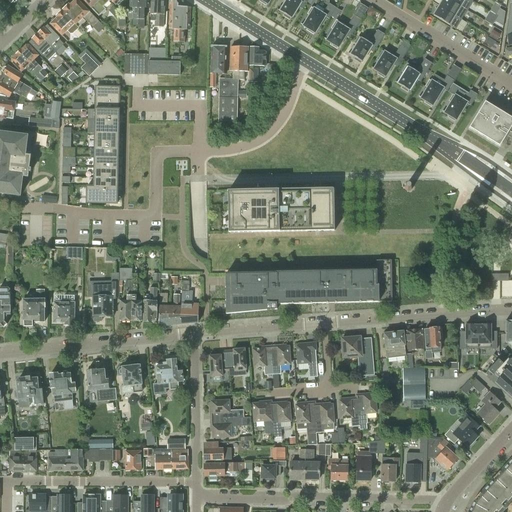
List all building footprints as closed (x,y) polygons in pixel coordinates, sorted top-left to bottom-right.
[(69,5),(62,11),(79,28),(86,22),(98,34),(104,28),(89,13),(77,0),(76,0),(70,6),(69,5)] [(108,1),(107,0),(82,0),(99,17),(106,10),(103,7),(108,1)] [(130,0),(130,8),(133,8),(133,20),(133,26),(138,26),(138,20),(139,20),(138,0),(130,0)] [(138,0),(139,20),(145,20),(145,9),(149,9),(149,0),(138,0)] [(156,15),(155,27),(164,28),(164,0),(151,0),(151,14),(156,15)] [(278,10),(277,10),(284,15),(282,17),(290,21),(298,7),(303,10),(308,0),(283,0),(286,2),(280,12),(278,10)] [(448,0),(443,0),(439,7),(462,22),(468,12),(448,0)] [(473,3),(469,0),(448,0),(468,12),(473,3)] [(173,42),(179,43),(180,8),(178,8),(178,5),(177,2),(172,2),(170,5),(169,29),(174,30),(173,42)] [(355,13),(363,18),(370,8),(362,3),(355,13)] [(306,31),(313,36),(325,17),(329,20),(336,9),(329,4),(322,15),(311,8),(307,15),(310,16),(304,26),(301,25),(307,29),(306,31)] [(117,16),(121,10),(114,5),(110,11),(117,16)] [(462,22),(439,7),(434,17),(456,31),(462,22)] [(180,8),(179,43),(185,43),(185,30),(190,31),(191,8),(180,8)] [(367,15),(375,18),(377,10),(370,8),(367,15)] [(497,17),(499,18),(504,18),(505,12),(499,9),(495,15),(497,17)] [(79,28),(62,11),(56,17),(57,18),(57,19),(53,18),(49,22),(50,25),(61,37),(67,31),(70,34),(73,35),(79,28)] [(361,21),(354,16),(347,27),(336,20),(331,29),(333,31),(327,41),(325,39),(324,40),(331,44),(330,46),(337,50),(346,36),(350,39),(361,21)] [(499,18),(497,17),(494,22),(503,27),(504,18),(499,18)] [(44,29),(38,35),(56,53),(56,52),(64,45),(59,40),(60,39),(48,26),(45,29),(44,29)] [(494,29),(491,35),(498,40),(502,34),(494,29)] [(348,54),(354,58),(353,60),(361,65),(369,51),(373,53),(385,35),(377,31),(369,44),(358,37),(354,44),(357,45),(351,55),(348,53),(348,54)] [(56,53),(38,35),(32,40),(33,41),(30,44),(42,56),(43,55),(45,56),(44,58),(48,62),(56,53)] [(484,43),(491,48),(495,42),(487,37),(484,43)] [(380,60),(374,70),(372,68),(371,69),(378,73),(377,75),(384,79),(393,65),(397,68),(410,46),(403,42),(393,58),(382,51),(378,58),(380,60)] [(19,53),(39,73),(47,81),(51,78),(34,61),(39,56),(30,47),(26,46),(19,53)] [(227,48),(212,48),(211,88),(216,89),(216,74),(226,74),(227,48)] [(232,80),(229,79),(229,91),(238,91),(238,80),(239,48),(230,48),(230,72),(233,72),(232,80)] [(239,48),(238,80),(244,81),(244,72),(247,72),(248,48),(239,48)] [(254,83),(258,83),(258,70),(253,70),(253,66),(266,66),(266,54),(264,52),(259,52),(259,49),(251,48),(250,66),(250,87),(254,87),(254,83)] [(35,77),(39,73),(19,53),(12,60),(12,63),(21,73),(26,68),(31,73),(35,77)] [(86,54),(81,59),(94,71),(98,67),(86,54)] [(94,71),(81,59),(85,64),(81,69),(89,77),(94,71)] [(401,87),(400,89),(408,94),(416,80),(421,82),(432,64),(424,60),(418,70),(407,64),(401,73),(404,74),(398,84),(395,82),(395,83),(401,87)] [(148,75),(180,76),(180,62),(149,62),(148,75)] [(55,71),(61,78),(69,70),(65,66),(63,67),(61,65),(55,71)] [(4,75),(2,78),(29,95),(29,94),(31,90),(32,89),(19,82),(23,76),(8,68),(5,68),(2,72),(4,75)] [(73,81),(79,76),(75,71),(69,77),(73,81)] [(419,97),(418,98),(425,102),(424,104),(431,108),(443,90),(447,92),(454,81),(447,77),(440,87),(429,80),(425,87),(427,89),(422,99),(419,97)] [(0,81),(0,92),(10,98),(13,93),(19,96),(20,95),(26,99),(29,95),(2,78),(0,82),(0,81)] [(229,91),(229,79),(220,79),(218,123),(237,123),(238,92),(238,91),(229,91)] [(87,187),(87,204),(117,204),(119,115),(119,88),(96,87),(95,120),(88,119),(88,120),(88,133),(87,133),(87,134),(95,134),(95,147),(94,187),(87,187)] [(442,112),(449,116),(447,118),(455,123),(466,104),(471,107),(478,96),(470,91),(464,102),(453,95),(448,102),(451,103),(445,113),(442,111),(442,112)] [(0,100),(8,102),(9,98),(0,92),(0,100)] [(0,118),(13,121),(16,103),(0,100),(0,118)] [(511,127),(511,117),(485,101),(469,128),(500,147),(511,127)] [(53,108),(52,119),(53,119),(59,119),(61,109),(53,108)] [(29,118),(29,127),(51,129),(51,120),(44,120),(29,118)] [(51,120),(51,129),(59,130),(59,119),(53,119),(52,119),(51,120)] [(0,132),(0,193),(6,195),(6,194),(19,196),(20,196),(20,195),(23,177),(27,177),(28,172),(31,173),(31,169),(28,169),(30,153),(25,152),(27,138),(28,137),(26,136),(26,137),(14,135),(0,132)] [(62,148),(62,158),(75,158),(75,148),(62,148)] [(62,158),(62,167),(70,167),(70,158),(62,158)] [(229,192),(230,233),(336,231),(335,189),(229,192)] [(0,241),(9,242),(10,234),(0,233),(0,241)] [(368,234),(208,237),(207,237),(207,260),(203,258),(203,264),(207,270),(208,277),(225,277),(225,270),(368,266),(368,235),(368,234)] [(84,259),(84,247),(64,247),(64,259),(84,259)] [(107,253),(106,253),(106,262),(119,262),(119,259),(112,258),(109,257),(107,253)] [(278,305),(393,302),(392,261),(392,260),(377,260),(378,270),(277,272),(277,273),(227,275),(227,313),(227,315),(268,311),(278,310),(278,305)] [(120,322),(131,322),(132,275),(131,275),(131,269),(119,269),(119,276),(120,276),(120,293),(122,293),(122,282),(126,282),(125,295),(127,295),(127,302),(121,302),(120,322)] [(132,275),(131,322),(142,322),(142,302),(137,302),(137,275),(132,275)] [(181,307),(181,324),(199,323),(199,304),(193,304),(193,278),(182,278),(182,292),(181,307)] [(113,315),(113,301),(119,301),(119,293),(119,282),(118,282),(109,282),(107,282),(105,282),(105,285),(88,286),(88,298),(92,298),(93,317),(94,317),(94,322),(101,322),(101,317),(113,317),(113,315)] [(0,327),(4,327),(4,328),(8,324),(7,323),(7,315),(11,315),(10,290),(9,289),(0,288),(0,327)] [(143,322),(156,323),(157,289),(151,289),(151,296),(144,296),(143,322)] [(33,327),(33,320),(36,320),(36,323),(45,323),(45,308),(45,300),(44,291),(37,291),(37,300),(24,300),(24,320),(24,327),(33,327)] [(170,326),(171,306),(167,306),(168,294),(160,294),(160,306),(159,326),(167,326),(170,326)] [(173,306),(171,306),(170,326),(173,326),(174,325),(181,324),(181,307),(179,307),(180,295),(173,295),(173,306)] [(75,303),(74,303),(74,296),(64,296),(64,303),(54,303),(54,323),(65,323),(65,325),(74,326),(75,303)] [(478,325),(466,325),(466,337),(459,337),(459,350),(466,350),(466,349),(478,349),(478,325)] [(491,325),(478,325),(478,349),(490,349),(490,350),(497,350),(497,337),(491,337),(491,325)] [(430,330),(424,330),(426,351),(425,353),(425,360),(432,359),(432,354),(441,353),(440,348),(439,328),(430,329),(430,330)] [(406,331),(408,350),(424,349),(422,330),(406,331)] [(384,334),(386,359),(406,357),(403,332),(384,334)] [(344,358),(357,357),(359,377),(373,376),(372,363),(371,350),(361,351),(360,338),(342,339),(344,358)] [(317,376),(316,364),(315,350),(310,350),(310,344),(300,345),(300,346),(298,347),(300,364),(310,363),(310,368),(311,378),(317,377),(317,376)] [(279,355),(273,355),(274,375),(283,375),(282,365),(292,365),(290,346),(279,347),(279,355)] [(274,375),(273,355),(266,356),(265,348),(260,348),(260,349),(254,350),(255,368),(265,367),(266,376),(274,375)] [(229,363),(229,372),(248,370),(246,349),(235,350),(235,359),(229,359),(229,363)] [(229,372),(229,363),(223,363),(223,355),(210,356),(212,377),(224,376),(224,372),(229,372)] [(495,383),(511,398),(511,355),(498,355),(499,359),(488,371),(493,376),(495,374),(500,378),(495,383)] [(170,389),(170,391),(178,390),(178,388),(179,388),(178,383),(183,382),(182,372),(177,373),(176,363),(174,361),(169,361),(167,364),(156,365),(158,384),(153,385),(154,395),(166,394),(165,389),(170,389)] [(120,387),(121,395),(143,393),(140,366),(138,366),(138,364),(132,365),(132,367),(122,368),(120,369),(118,371),(118,377),(123,376),(124,387),(120,387)] [(413,369),(408,369),(403,369),(403,402),(425,402),(425,396),(426,396),(426,402),(427,402),(427,395),(426,389),(426,382),(426,376),(426,370),(425,370),(425,368),(413,369)] [(87,371),(90,403),(117,400),(115,389),(109,389),(108,380),(105,380),(104,371),(96,372),(96,370),(87,371)] [(58,374),(49,375),(51,389),(52,389),(53,396),(54,396),(55,403),(61,403),(61,400),(63,399),(63,402),(72,401),(72,394),(76,394),(75,384),(71,384),(70,375),(69,375),(68,374),(67,373),(66,372),(65,372),(64,373),(62,373),(62,375),(61,376),(58,376),(58,374)] [(19,409),(20,409),(29,407),(30,407),(28,396),(35,395),(36,405),(43,404),(41,390),(38,390),(37,377),(26,378),(26,379),(19,379),(17,382),(18,390),(15,392),(16,398),(16,399),(18,399),(19,409)] [(475,379),(470,385),(476,390),(480,394),(485,388),(475,379)] [(477,414),(489,424),(498,414),(493,409),(499,403),(489,394),(481,402),(485,406),(477,414)] [(357,407),(358,427),(359,427),(359,431),(367,430),(366,425),(365,414),(376,413),(375,396),(372,396),(372,395),(363,396),(363,404),(356,405),(356,407),(357,407)] [(350,428),(358,427),(357,407),(356,407),(351,408),(350,400),(340,401),(340,402),(338,402),(340,420),(349,419),(350,428)] [(220,413),(220,420),(243,419),(244,419),(243,411),(229,411),(229,402),(212,402),(213,404),(211,404),(211,414),(220,413)] [(264,434),(273,433),(272,410),(265,410),(265,403),(260,403),(260,405),(253,405),(254,422),(264,421),(264,434)] [(272,410),(273,433),(274,438),(281,437),(280,423),(290,422),(289,405),(287,405),(287,403),(277,404),(278,412),(273,412),(272,410)] [(315,414),(315,412),(308,412),(308,404),(298,405),(298,406),(296,406),(297,424),(307,423),(308,436),(316,435),(316,434),(315,414)] [(321,414),(315,414),(316,434),(324,433),(323,424),(333,423),(332,406),(330,406),(330,405),(320,406),(321,414)] [(465,414),(459,421),(458,420),(444,436),(454,444),(459,439),(468,448),(477,437),(473,433),(479,427),(465,414)] [(243,419),(220,420),(220,426),(212,426),(212,431),(213,431),(214,438),(230,437),(230,427),(243,427),(251,426),(250,418),(244,419),(243,419)] [(151,431),(150,423),(141,424),(142,432),(151,431)] [(24,451),(24,452),(36,452),(36,439),(15,439),(15,451),(18,451),(24,451)] [(161,449),(157,449),(157,450),(172,449),(172,439),(167,439),(167,443),(161,443),(161,449)] [(185,439),(172,439),(172,449),(185,449),(185,439)] [(406,483),(419,483),(420,472),(422,472),(426,472),(427,472),(427,439),(419,439),(419,453),(406,453),(406,466),(406,483)] [(436,459),(440,463),(438,465),(438,467),(443,471),(445,471),(447,469),(457,459),(451,454),(452,452),(449,449),(451,446),(444,439),(442,442),(439,439),(428,439),(427,459),(436,459)] [(377,442),(377,454),(384,455),(385,442),(377,442)] [(207,450),(204,450),(205,461),(231,460),(231,449),(224,449),(219,449),(219,443),(207,443),(207,450)] [(273,447),(273,459),(287,459),(287,447),(273,447)] [(157,450),(157,449),(143,449),(143,457),(152,457),(152,455),(156,455),(156,470),(172,470),(172,449),(157,450)] [(185,449),(172,449),(172,470),(189,470),(188,451),(185,451),(185,449)] [(66,472),(65,450),(55,450),(55,453),(49,453),(49,459),(49,472),(66,472)] [(100,450),(65,450),(66,472),(83,472),(83,460),(88,460),(88,463),(99,462),(99,461),(100,450)] [(100,450),(99,461),(110,461),(110,450),(100,450)] [(110,450),(110,461),(120,461),(120,451),(112,451),(112,450),(110,450)] [(297,480),(304,480),(305,450),(299,450),(298,460),(301,460),(301,464),(290,464),(289,480),(292,480),(292,481),(297,481),(297,480)] [(305,450),(304,480),(311,480),(311,482),(318,482),(318,480),(319,480),(319,464),(310,464),(310,460),(314,460),(314,450),(305,450)] [(24,457),(18,457),(18,451),(15,451),(10,451),(10,456),(10,457),(10,472),(24,472),(24,457)] [(36,457),(36,452),(24,452),(24,457),(24,472),(36,472),(37,457),(36,457)] [(141,452),(125,452),(126,471),(141,471),(141,452)] [(356,481),(370,482),(371,458),(357,457),(356,481)] [(382,458),(381,466),(381,482),(395,482),(395,467),(399,467),(399,458),(382,458)] [(511,458),(474,500),(468,511),(502,511),(511,502),(511,458)] [(331,469),(331,481),(347,481),(347,461),(327,461),(327,469),(331,469)] [(286,462),(272,462),(272,467),(261,467),(261,479),(263,479),(263,481),(274,481),(274,479),(275,479),(275,476),(280,476),(280,467),(286,467),(286,462)] [(225,464),(205,465),(205,477),(209,477),(209,480),(217,480),(217,477),(225,477),(237,476),(237,473),(242,472),(242,469),(242,464),(225,464)] [(29,511),(51,511),(51,510),(45,510),(45,497),(45,496),(30,495),(30,510),(29,511)] [(52,506),(52,511),(72,511),(72,496),(58,496),(58,506),(52,506)] [(83,511),(106,511),(106,502),(100,502),(100,496),(99,496),(94,496),(89,496),(84,496),(83,496),(83,504),(83,511)] [(127,511),(128,496),(113,496),(113,501),(113,511),(127,511)] [(134,502),(133,511),(153,511),(154,496),(142,496),(142,502),(134,502)] [(162,511),(161,511),(182,511),(183,496),(176,496),(169,496),(169,498),(169,510),(162,510),(162,511)]
